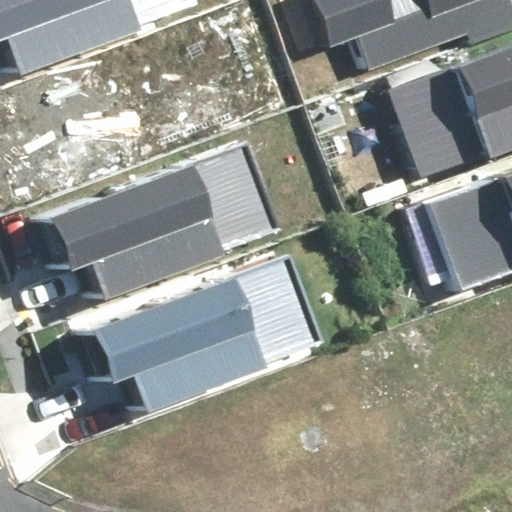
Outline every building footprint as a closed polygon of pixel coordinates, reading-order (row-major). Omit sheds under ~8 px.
[(0,0),(0,68),(184,0),(0,0)] [(511,0),(322,0),(337,40),(354,34),(366,69),(463,36),(466,45),(511,29),(511,0)] [(511,33),(370,87),(406,182),(511,141),(511,33)] [(82,294),(270,223),(234,128),(31,205),(47,248),(62,242),(82,294)] [(511,157),(414,194),(450,289),(511,265),(511,157)] [(128,403),(317,332),(281,237),(77,314),(93,356),(108,351),(128,403)] [(74,457),(83,493),(161,474),(151,437),(74,457)] [(0,511),(22,511),(72,497),(61,464),(0,483),(0,511)]
